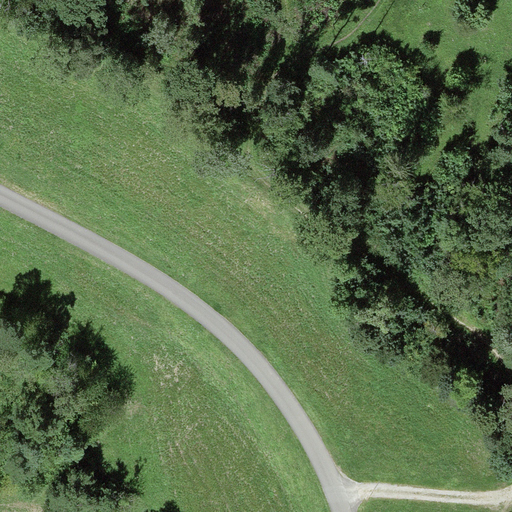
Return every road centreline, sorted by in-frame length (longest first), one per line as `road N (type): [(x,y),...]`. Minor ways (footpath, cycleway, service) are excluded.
road 1 (unclassified): [(0,197),(141,270),(244,351),(340,511)]
road 2 (track): [(242,166),(283,205),(500,358)]
road 3 (track): [(337,497),(398,492),(491,500),(511,489)]
